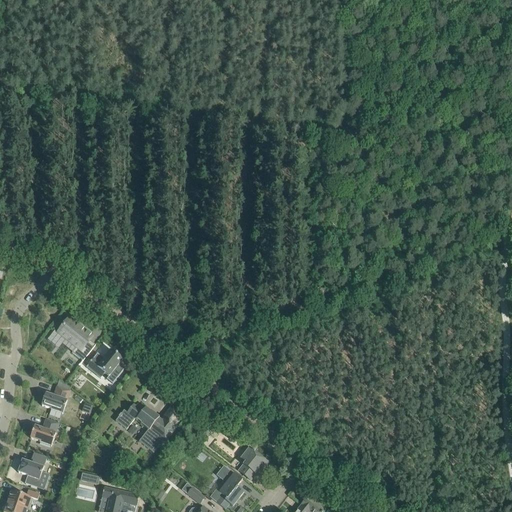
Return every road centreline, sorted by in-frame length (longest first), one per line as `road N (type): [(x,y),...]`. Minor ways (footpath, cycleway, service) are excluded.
road 1 (track): [(446,511),(438,294),(350,144),(0,100)]
road 2 (unclassified): [(303,461),(189,367),(47,274)]
road 3 (residential): [(0,436),(18,310),(47,274)]
